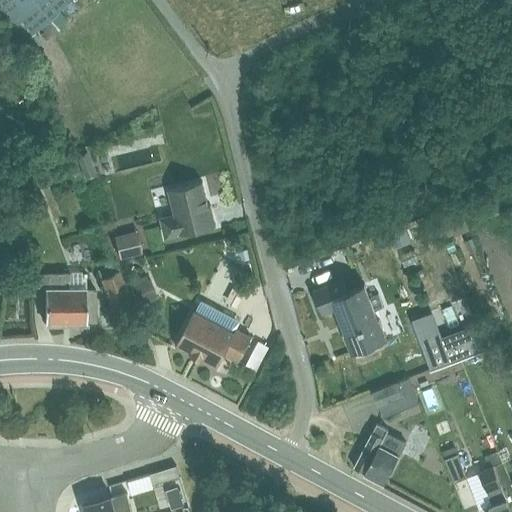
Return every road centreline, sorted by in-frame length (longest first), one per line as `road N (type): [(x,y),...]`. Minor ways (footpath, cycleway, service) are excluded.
road 1 (residential): [(225,75),(303,381),(304,417),(289,458)]
road 2 (residential): [(19,477),(127,451),(156,429),(174,396)]
road 3 (tertiary): [(0,359),(103,365),(174,396)]
road 4 (residential): [(225,75),(283,39),(383,0)]
road 5 (tertiary): [(174,396),(289,458)]
